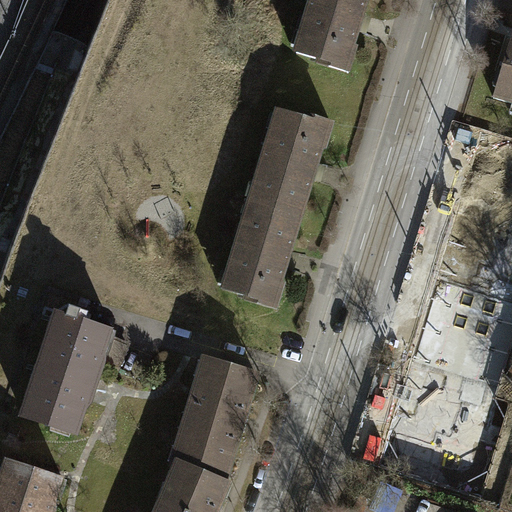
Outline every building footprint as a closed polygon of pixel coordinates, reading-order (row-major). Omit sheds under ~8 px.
[(317,62),(347,71),(354,47),(350,46),(355,30),(361,31),(366,16),(362,15),(366,0),(310,0),(295,51),(318,58),(317,62)] [(511,36),(493,98),(511,103),(511,36)] [(324,148),(331,124),(301,115),(300,119),(278,111),(255,185),(258,186),(254,201),(301,215),(312,179),(316,181),(321,165),(315,163),(320,147),(324,148)] [(477,160),(440,279),(489,301),(490,299),(497,291),(502,293),(503,295),(509,292),(508,290),(507,289),(511,277),(511,276),(511,172),(493,169),(494,162),(477,160)] [(245,298),(275,307),(282,283),(279,282),(284,266),(289,267),(294,252),(290,251),(301,215),(254,201),(249,217),(245,216),(223,288),(246,295),(245,298)] [(24,415),(73,432),(83,401),(96,364),(106,368),(116,371),(126,342),(113,338),(114,333),(58,314),(33,388),(24,415)] [(427,321),(390,441),(440,463),(440,461),(447,453),(453,455),(454,457),(459,454),(457,451),(461,439),(475,432),(472,416),(468,414),(472,402),(486,395),(483,379),(480,378),(484,365),(497,358),(494,340),(443,331),(444,324),(427,321)] [(177,465),(224,483),(255,377),(205,362),(196,389),(194,396),(173,464),(177,465)] [(0,493),(0,511),(47,511),(52,500),(57,502),(64,483),(30,472),(10,465),(0,493)] [(158,511),(213,511),(224,483),(177,465),(158,511)]
